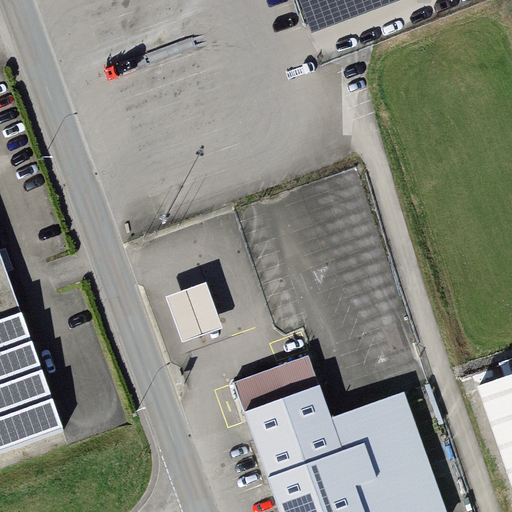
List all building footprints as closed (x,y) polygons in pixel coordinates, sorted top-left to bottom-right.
[(300,0),(312,33),(401,0),(300,0)] [(0,465),(60,443),(0,276),(0,465)] [(178,349),(217,334),(201,291),(163,306),(178,349)] [(230,383),(275,511),(444,511),(403,395),(329,421),(306,356),(230,383)] [(511,374),(475,387),(511,491),(511,374)]
